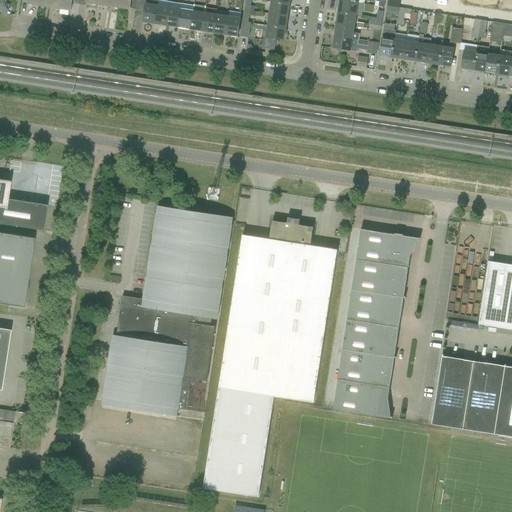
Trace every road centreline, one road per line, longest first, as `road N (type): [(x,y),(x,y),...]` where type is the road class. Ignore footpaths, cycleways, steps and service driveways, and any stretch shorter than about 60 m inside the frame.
road 1 (residential): [(511,205),(94,141)]
road 2 (tertiary): [(35,511),(94,141)]
road 3 (residential): [(304,72),(15,35)]
road 4 (residential): [(511,105),(304,72)]
